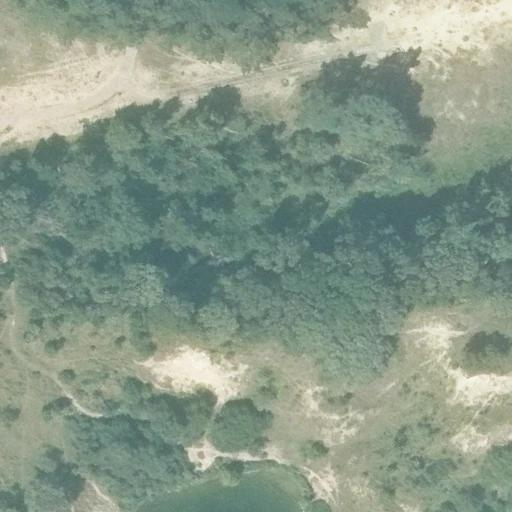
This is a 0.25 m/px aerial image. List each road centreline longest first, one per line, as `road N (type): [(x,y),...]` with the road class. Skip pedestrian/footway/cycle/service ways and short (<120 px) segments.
road 1 (track): [(119,87),(158,97),(511,5)]
road 2 (track): [(0,123),(95,102),(119,87)]
